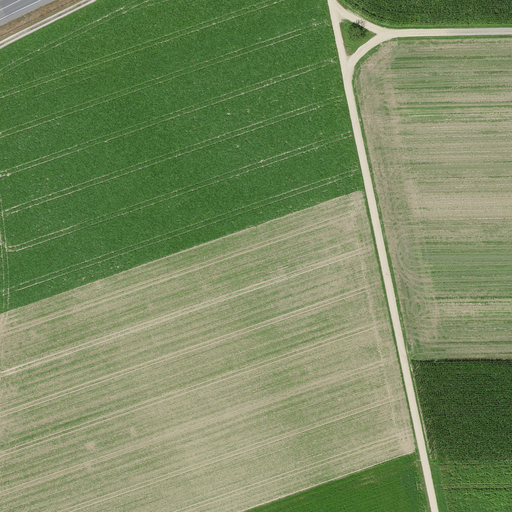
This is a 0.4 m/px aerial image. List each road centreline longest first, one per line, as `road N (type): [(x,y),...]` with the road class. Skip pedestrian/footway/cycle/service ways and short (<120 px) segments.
road 1 (track): [(434,511),(326,0)]
road 2 (track): [(511,28),(377,29)]
